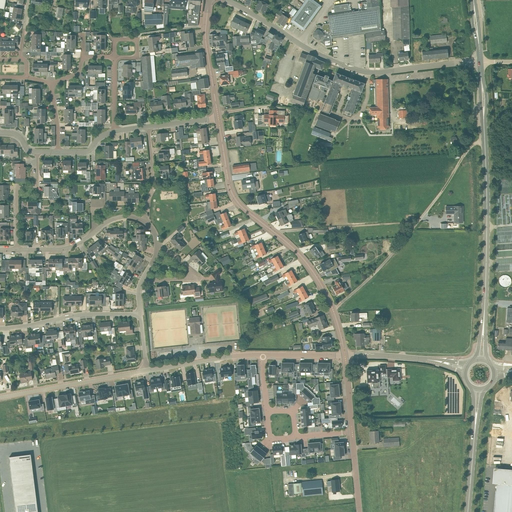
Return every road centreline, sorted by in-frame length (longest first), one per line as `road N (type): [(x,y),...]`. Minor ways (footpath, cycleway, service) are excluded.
road 1 (unclassified): [(225,0),(346,68),(374,73),(480,62)]
road 2 (secondary): [(483,327),(480,62)]
road 3 (residential): [(332,308),(296,251),(230,190),(219,117)]
road 4 (unclassified): [(332,308),(382,264),(442,189)]
road 5 (residential): [(0,397),(147,371)]
road 6 (residential): [(141,314),(78,314),(0,328)]
